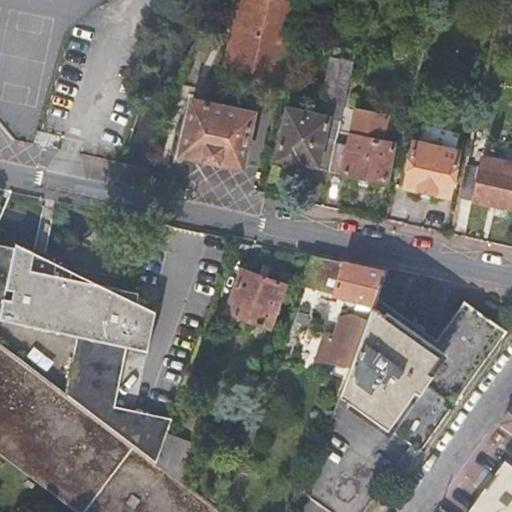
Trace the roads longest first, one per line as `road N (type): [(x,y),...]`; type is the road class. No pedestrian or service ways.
road 1 (unclassified): [(511,279),(0,171)]
road 2 (unknown): [(244,223),(269,111),(209,89)]
road 3 (residential): [(416,511),(511,379)]
